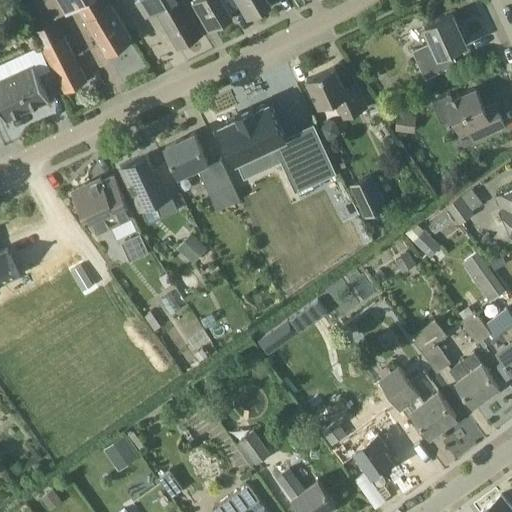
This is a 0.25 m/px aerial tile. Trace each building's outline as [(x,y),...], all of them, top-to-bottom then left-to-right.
[(132,39),(108,0),(61,0),(69,13),(81,6),(88,19),(108,53),(132,39)] [(203,33),(183,0),(137,0),(147,16),(158,10),(179,47),(203,33)] [(243,5),(240,0),(194,0),(211,28),(227,19),(225,16),(243,5)] [(240,0),(243,5),(250,17),(265,7),(263,4),(269,0),(240,0)] [(453,67),(446,52),(470,42),(470,41),(467,42),(454,13),(425,26),(432,41),(413,50),(426,79),(453,67)] [(64,36),(59,39),(43,47),(66,91),(87,81),(64,36)] [(50,99),(34,64),(0,79),(0,105),(6,119),(50,99)] [(357,82),(345,88),(335,67),(307,79),(320,106),(336,99),(345,117),(368,107),(357,82)] [(443,123),(456,117),(463,131),(470,128),(475,139),(505,126),(498,108),(488,113),(476,87),(454,98),(451,92),(433,101),(443,123)] [(282,160),(296,191),(338,171),(315,122),(286,135),(270,101),(255,108),(254,105),(250,107),(242,111),(238,113),(239,115),(220,124),(237,161),(268,147),(274,160),(280,157),(282,160)] [(398,113),(395,130),(415,133),(417,115),(398,113)] [(198,166),(211,193),(218,210),(241,199),(222,159),(211,165),(195,133),(166,146),(180,175),(198,166)] [(397,139),(390,137),(384,141),(385,149),(392,151),(398,147),(397,139)] [(122,167),(142,208),(178,191),(168,170),(157,175),(147,155),(122,167)] [(134,216),(115,175),(103,181),(101,176),(72,190),(85,216),(89,215),(97,233),(134,216)] [(365,218),(387,208),(373,175),(350,185),(365,218)] [(240,191),(243,198),(263,188),(260,182),(240,191)] [(511,187),(497,194),(503,208),(502,208),(511,230),(511,187)] [(266,189),(243,199),(251,219),(275,210),(266,189)] [(473,214),(460,195),(447,204),(460,223),(473,214)] [(262,226),(275,254),(330,230),(318,202),(262,226)] [(405,231),(406,232),(413,239),(424,228),(419,223),(417,222),(405,231)] [(413,239),(412,240),(430,257),(441,245),(424,228),(413,239)] [(208,247),(191,232),(177,248),(194,263),(208,247)] [(141,234),(122,242),(131,260),(149,252),(141,234)] [(0,282),(19,274),(8,247),(0,250),(0,282)] [(505,289),(478,250),(463,260),(491,299),(505,289)] [(416,264),(408,252),(395,261),(403,272),(416,264)] [(502,256),(492,261),(496,269),(505,264),(502,256)] [(83,291),(94,285),(81,264),(71,270),(83,291)] [(309,305),(319,319),(328,312),(318,298),(309,305)] [(511,314),(507,308),(484,324),(477,315),(473,317),(471,314),(462,320),(478,341),(489,333),(500,349),(498,350),(511,368),(511,314)] [(412,336),(423,351),(436,341),(446,334),(435,319),(412,336)] [(268,354),(281,345),(271,331),(258,340),(268,354)] [(450,362),(436,341),(423,351),(438,371),(450,362)] [(200,361),(208,356),(202,348),(195,353),(200,361)] [(475,351),(464,359),(451,369),(459,379),(457,381),(474,403),(499,384),(475,351)] [(424,400),(419,393),(399,366),(381,380),(400,407),(408,401),(413,409),(431,434),(457,415),(439,390),(424,400)] [(207,379),(204,392),(213,395),(217,381),(207,379)] [(352,413),(342,399),(329,408),(340,423),(352,413)] [(351,442),(338,424),(336,421),(323,431),(338,452),(351,442)] [(355,451),(373,476),(394,461),(385,448),(388,446),(371,421),(360,430),(368,441),(355,451)] [(134,430),(129,434),(140,448),(145,445),(134,430)] [(256,430),(239,442),(257,466),(268,457),(266,455),(272,451),(256,430)] [(125,435),(104,449),(111,460),(132,446),(125,435)] [(319,478),(305,489),(290,468),(278,477),(303,511),(323,511),(336,503),(319,478)] [(164,485),(172,497),(184,489),(170,469),(158,477),(164,485)] [(270,511),(249,483),(212,510),(213,511),(270,511)] [(62,501),(53,488),(40,498),(50,510),(62,501)] [(511,511),(511,506),(502,494),(480,511),(511,511)]
